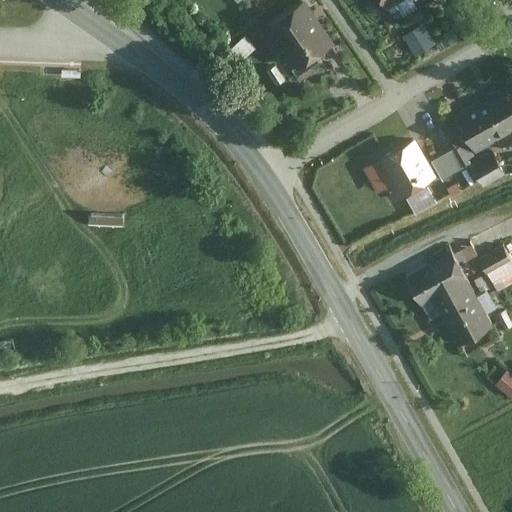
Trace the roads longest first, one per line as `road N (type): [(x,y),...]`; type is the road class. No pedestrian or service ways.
road 1 (unclassified): [(0,387),(354,328)]
road 2 (residential): [(511,31),(265,175)]
road 3 (tertiary): [(57,0),(200,103),(265,175)]
road 4 (tertiary): [(354,328),(458,511)]
road 5 (tertiary): [(265,175),(354,328)]
